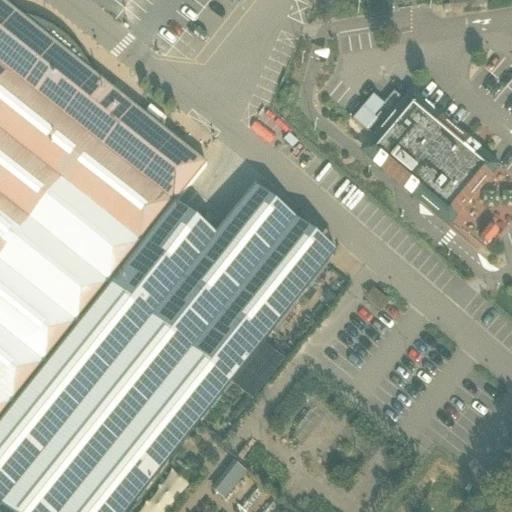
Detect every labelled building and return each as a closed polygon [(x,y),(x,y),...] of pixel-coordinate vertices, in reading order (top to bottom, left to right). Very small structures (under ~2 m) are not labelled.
[(0,511),(130,511),(328,265),(246,200),(213,240),(174,208),(206,168),(92,76),(89,70),(87,67),(84,61),(80,55),(78,53),(73,47),(68,42),(66,40),(60,36),(57,34),(51,30),(44,26),(37,23),(30,21),(27,20),(19,18),(0,2),(0,511)] [(366,131),(385,107),(373,97),(354,121),(366,131)] [(369,153),(448,220),(453,214),(457,217),(489,178),(486,175),(491,169),(474,155),(477,152),(455,133),(452,136),(412,103),(369,153)] [(267,347),(234,386),(252,401),(284,362),(267,347)] [(224,502),(247,475),(234,464),(211,490),(224,502)]
